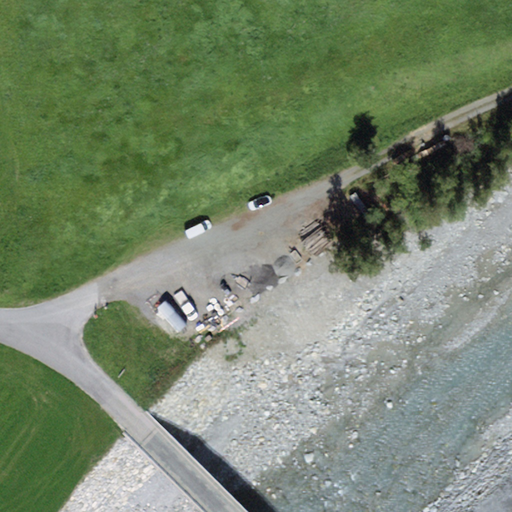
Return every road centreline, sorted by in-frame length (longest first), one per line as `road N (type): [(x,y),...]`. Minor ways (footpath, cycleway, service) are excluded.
road 1 (track): [(16,328),(214,246),(511,92)]
road 2 (unclassified): [(0,322),(61,347),(225,511)]
